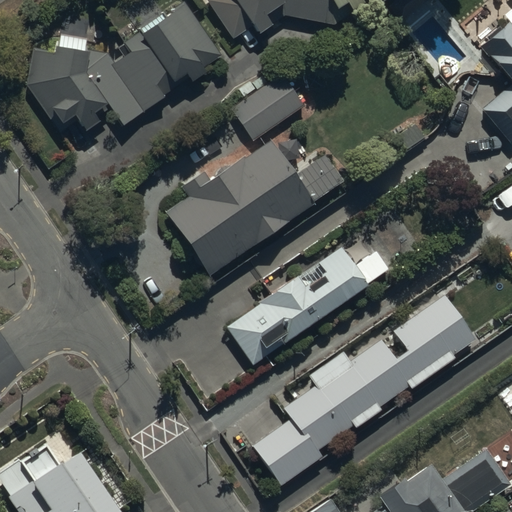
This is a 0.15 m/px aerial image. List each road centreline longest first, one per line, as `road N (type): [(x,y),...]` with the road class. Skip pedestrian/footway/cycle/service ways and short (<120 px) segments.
road 1 (tertiary): [(214,511),(73,302)]
road 2 (tertiary): [(73,302),(0,195)]
